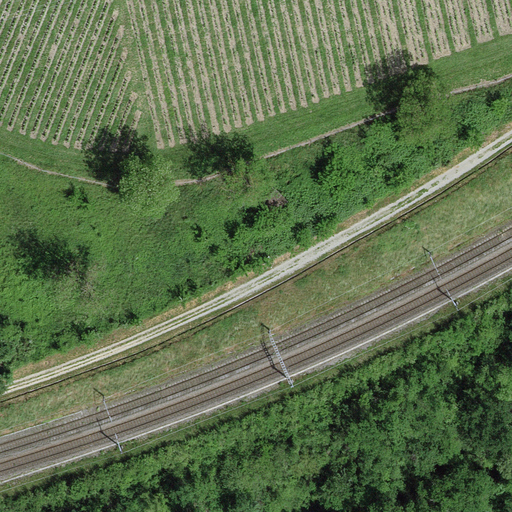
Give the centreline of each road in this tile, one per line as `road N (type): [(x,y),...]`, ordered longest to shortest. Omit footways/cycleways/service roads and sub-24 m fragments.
road 1 (track): [(0,392),(198,316),(511,136)]
road 2 (track): [(511,43),(139,162),(0,142)]
